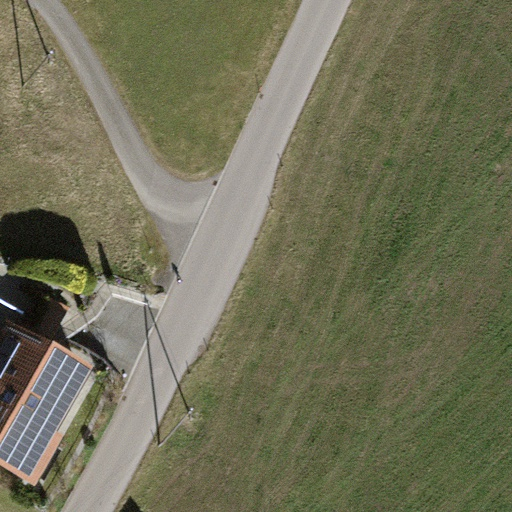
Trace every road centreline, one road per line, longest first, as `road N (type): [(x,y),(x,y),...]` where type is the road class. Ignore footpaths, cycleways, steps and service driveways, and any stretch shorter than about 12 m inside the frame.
road 1 (residential): [(214,248),(155,187),(43,0)]
road 2 (unclassified): [(87,511),(214,248)]
road 3 (unclassified): [(214,248),(330,0)]
